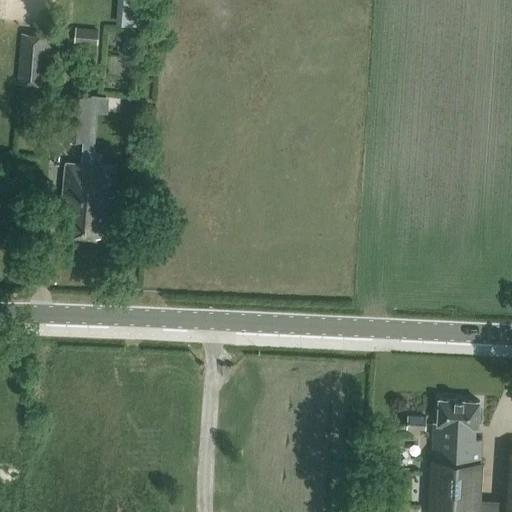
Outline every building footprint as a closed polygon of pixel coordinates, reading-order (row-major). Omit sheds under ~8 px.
[(143,27),(144,0),(117,0),(116,25),(143,27)] [(99,28),(78,26),(75,41),(98,42),(99,28)] [(44,84),(47,49),(48,36),(20,33),(19,47),(16,82),(44,84)] [(133,48),(134,35),(124,34),(122,48),(133,48)] [(92,164),(98,94),(65,91),(61,137),(82,139),(80,163),(65,161),(61,206),(66,206),(64,230),(103,233),(106,193),(112,194),(115,166),(92,164)] [(482,427),(484,401),(439,398),(438,422),(434,422),(430,510),(457,511),(478,511),(479,499),(482,438),(475,438),(476,427),(482,427)] [(429,434),(429,422),(410,421),(410,433),(429,434)] [(511,511),(511,446),(508,501),(479,499),(478,511),(511,511)]
